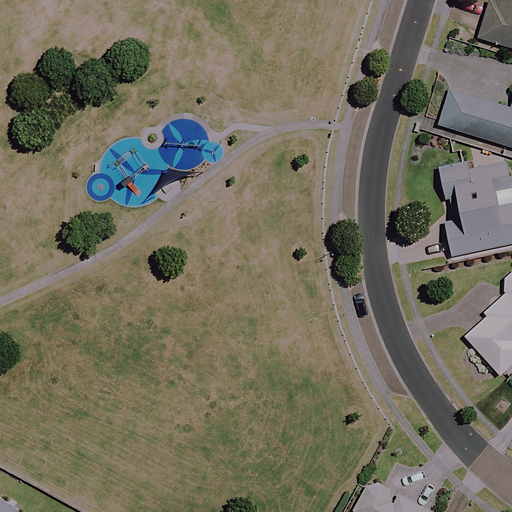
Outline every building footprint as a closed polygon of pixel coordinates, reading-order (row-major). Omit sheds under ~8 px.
[(511,0),(491,0),(480,39),(511,48),(511,0)] [(511,108),(451,90),(440,126),(511,148),(511,108)] [(469,163),(438,170),(445,204),(450,203),(454,222),(447,224),(454,259),(511,245),(511,177),(509,163),(470,172),(469,163)] [(511,275),(506,276),(506,296),(484,314),(487,318),(466,337),(501,377),(511,366),(511,275)] [(428,511),(372,481),(355,511),(428,511)] [(0,496),(0,511),(20,511),(22,510),(0,496)]
